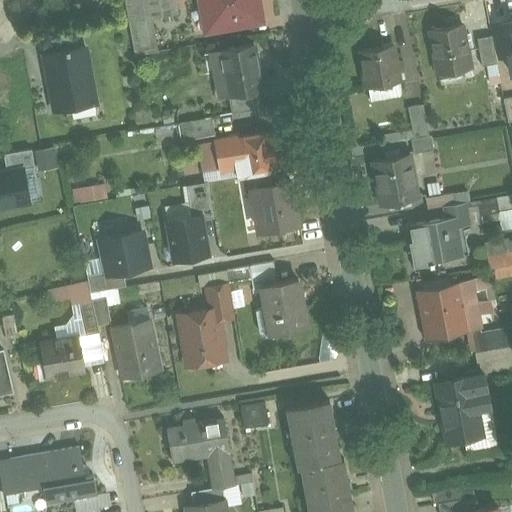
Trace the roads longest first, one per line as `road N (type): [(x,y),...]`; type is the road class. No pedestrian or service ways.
road 1 (residential): [(397,511),(304,17)]
road 2 (residential): [(0,430),(110,412),(133,511)]
